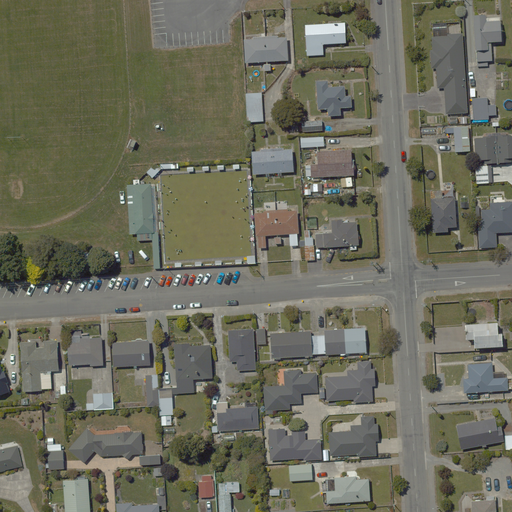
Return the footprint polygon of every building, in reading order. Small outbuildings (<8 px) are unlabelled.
[(500,18),(490,18),(490,15),(474,15),(475,62),(491,61),(491,42),(500,42),(500,18)] [(305,26),(306,46),(307,56),(325,55),(324,45),(348,43),(346,23),(305,26)] [(245,64),(263,62),(264,71),(272,71),(271,62),(289,61),(287,37),(284,37),(284,27),(273,28),(273,34),(266,34),(266,38),(262,38),(262,34),(252,35),(252,39),(244,40),(245,64)] [(469,123),(469,116),(463,33),(439,35),(430,35),(432,69),(436,69),(437,90),(443,89),(445,117),(452,117),(452,124),(469,123)] [(333,82),(316,82),(317,110),(327,109),(328,117),(341,116),(341,109),(354,108),(353,95),(346,96),(345,85),(333,85),(333,82)] [(262,93),(246,93),(247,122),(263,122),(262,93)] [(495,105),(488,105),(488,98),(472,99),(473,120),(489,120),(489,116),(495,116),(495,105)] [(296,122),(297,132),(321,131),(321,121),(296,122)] [(469,126),(454,127),(446,128),(446,134),(454,133),(455,152),(471,151),(469,126)] [(511,162),(511,159),(511,158),(511,135),(495,136),(485,137),(485,139),(475,139),(475,143),(472,144),(473,161),(489,160),(489,163),(497,163),(511,162)] [(325,136),(301,137),(302,148),(325,147),(325,136)] [(292,149),(251,151),(253,174),(293,172),(292,149)] [(352,151),(318,152),(318,168),(311,168),(311,178),(353,176),(352,151)] [(155,164),(147,172),(152,178),(161,170),(155,164)] [(489,165),(476,166),(476,184),(489,183),(489,165)] [(156,184),(127,185),(130,234),(136,234),(137,240),(153,240),(154,269),(160,269),(156,184)] [(448,227),(457,227),(455,197),(430,198),(432,233),(449,232),(448,227)] [(482,230),(477,231),(478,248),(498,247),(497,233),(511,232),(511,202),(503,203),(503,198),(496,199),(496,203),(491,204),(491,210),(482,210),(482,230)] [(296,209),(256,211),(252,211),(252,218),(256,218),(256,236),(257,248),(266,248),(265,235),(274,235),(275,244),(281,244),(281,235),(289,234),(290,247),(297,247),(297,234),(296,209)] [(314,234),(315,248),(361,245),(359,222),(344,223),(343,218),(331,219),(332,233),(314,234)] [(305,230),(305,236),(305,260),(313,260),(313,236),(311,236),(311,230),(305,230)] [(498,322),(465,323),(466,340),(474,340),(474,347),(502,346),(502,332),(498,332),(498,322)] [(227,329),(229,363),(236,362),(237,371),(256,370),(254,335),(250,335),(250,328),(227,329)] [(324,331),(324,334),(312,335),(311,331),(271,334),(272,356),(269,356),(270,360),(312,358),(312,355),(325,354),(340,353),(340,356),(345,356),(345,353),(359,352),(359,355),(364,355),(364,357),(367,357),(366,351),(365,329),(324,331)] [(68,366),(71,366),(72,379),(91,378),(91,365),(105,364),(104,335),(80,336),(81,343),(67,343),(68,366)] [(61,369),(59,340),(43,341),(44,347),(35,348),(35,341),(21,343),(24,392),(53,390),(51,370),(61,369)] [(193,378),(213,377),(211,340),(174,343),(177,394),(207,392),(207,382),(193,383),(193,378)] [(150,348),(150,341),(113,342),(114,365),(156,364),(155,348),(150,348)] [(0,358),(0,394),(12,390),(0,358)] [(320,398),(326,398),(326,402),(372,401),(372,385),(376,385),(376,368),(370,368),(370,361),(358,361),(358,370),(348,371),(348,377),(325,377),(325,386),(319,387),(320,398)] [(491,362),(468,363),(470,381),(462,381),(463,393),(508,391),(508,378),(492,378),(491,362)] [(300,371),(281,372),(283,387),(265,388),(266,410),(290,409),(290,402),(302,402),(302,395),(317,395),(316,374),(300,375),(300,371)] [(172,389),(158,390),(157,374),(146,375),(147,406),(159,405),(160,427),(173,426),(172,409),(176,409),(175,397),(172,397),(172,389)] [(112,391),(92,393),(93,401),(86,402),(87,410),(113,407),(112,391)] [(212,431),(217,431),(259,428),(258,406),(229,408),(229,402),(215,402),(217,426),(212,426),(212,431)] [(353,432),(328,433),(329,457),(376,456),(375,439),(380,439),(379,416),(362,416),(363,424),(353,425),(353,432)] [(498,427),(496,417),(456,424),(461,449),(504,441),(502,426),(498,427)] [(91,428),(68,448),(81,463),(95,451),(101,457),(138,456),(139,465),(163,465),(163,454),(143,454),(142,432),(95,433),(91,428)] [(285,434),(285,429),(269,429),(269,460),(321,459),(321,439),(306,439),(306,431),(292,431),(292,434),(285,434)] [(48,438),(48,444),(48,469),(63,469),(63,444),(55,444),(54,438),(48,438)] [(0,450),(0,473),(24,467),(17,446),(0,450)] [(253,449),(238,449),(238,460),(254,460),(253,449)] [(301,462),(302,473),(327,472),(327,461),(301,462)] [(215,496),(212,474),(198,476),(200,497),(215,496)] [(370,477),(334,479),(335,490),(326,490),(326,494),(322,494),(322,503),(371,501),(370,477)] [(90,511),(88,478),(64,479),(65,511),(90,511)] [(232,511),(231,483),(218,484),(219,511),(232,511)] [(471,501),(471,511),(496,511),(496,500),(471,501)] [(159,511),(159,501),(117,503),(117,511),(159,511)]
